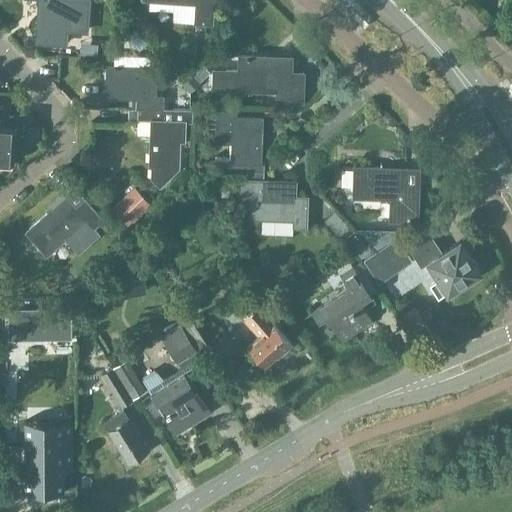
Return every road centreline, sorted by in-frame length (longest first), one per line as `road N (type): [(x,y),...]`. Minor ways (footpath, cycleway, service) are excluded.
road 1 (unclassified): [(176,511),(352,412),(511,348)]
road 2 (residential): [(313,0),(486,177)]
road 3 (residential): [(0,199),(63,136),(0,52)]
road 4 (secondary): [(426,38),(511,183)]
road 5 (secondary): [(511,136),(486,91),(426,38)]
